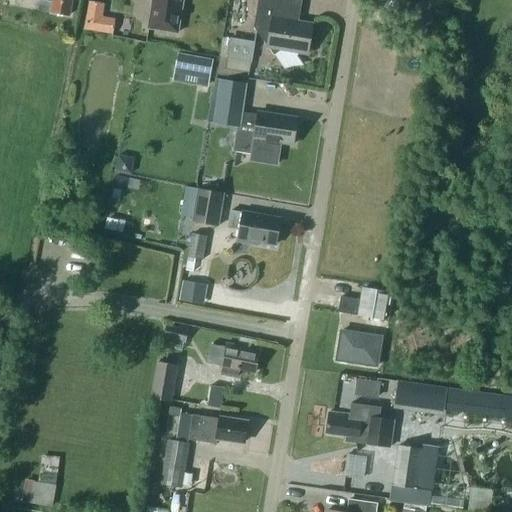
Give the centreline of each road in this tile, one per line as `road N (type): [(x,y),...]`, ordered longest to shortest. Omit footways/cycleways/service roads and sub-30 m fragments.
road 1 (unclassified): [(300,334),(354,0)]
road 2 (unclassified): [(300,334),(57,296),(0,297)]
road 3 (unclassified): [(270,511),(300,334)]
